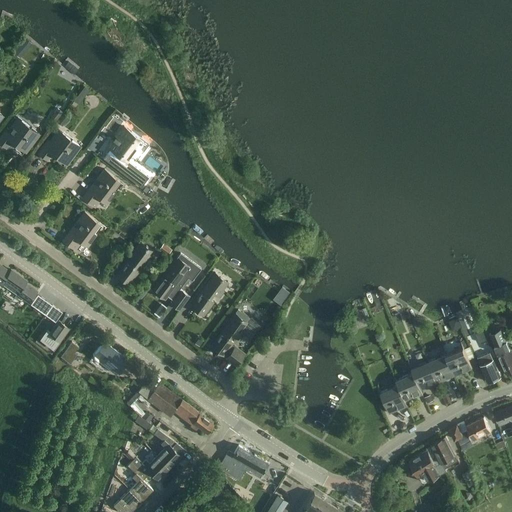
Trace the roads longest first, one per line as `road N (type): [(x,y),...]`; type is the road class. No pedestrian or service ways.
road 1 (residential): [(222,415),(231,395),(225,382),(27,234)]
road 2 (unclassified): [(222,415),(0,245)]
road 3 (unclassified): [(358,484),(393,449),(511,393)]
road 4 (unclassified): [(358,484),(325,481),(233,423)]
